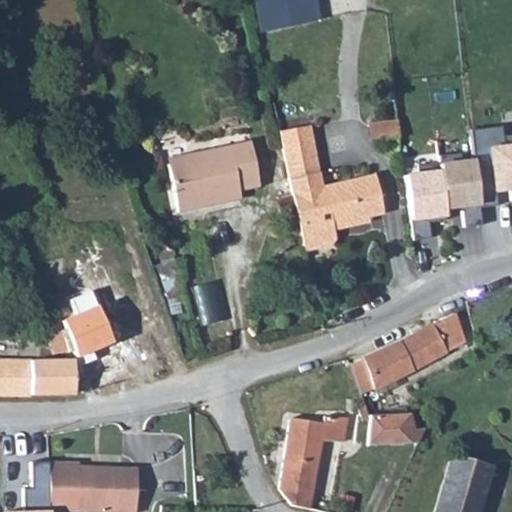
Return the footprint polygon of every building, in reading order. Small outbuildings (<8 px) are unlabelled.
[(395,121),(365,124),(367,141),(397,138),(395,121)] [(279,133),(283,151),(312,145),(308,126),(279,133)] [(511,139),(486,143),(492,191),(511,188),(511,139)] [(187,161),(167,166),(177,213),(199,208),(197,200),(238,192),(258,187),(249,142),(185,156),(187,161)] [(312,145),(283,151),(289,179),(318,173),(312,145)] [(435,160),(436,167),(442,208),(479,204),(473,155),(435,160)] [(185,156),(166,160),(167,166),(187,161),(185,156)] [(436,167),(403,170),(409,219),(443,213),(442,208),(436,167)] [(318,173),(289,179),(304,252),(330,246),(335,239),(332,226),(334,226),(337,221),(345,219),(346,228),(368,223),(367,218),(383,214),(373,175),(321,188),(318,173)] [(238,192),(197,200),(199,208),(239,199),(238,192)] [(84,244),(56,259),(71,287),(64,291),(77,316),(82,313),(113,297),(84,244)] [(130,328),(113,297),(82,313),(99,345),(130,328)] [(397,344),(348,364),(358,393),(467,346),(451,310),(413,336),(397,344)] [(64,329),(46,337),(53,354),(72,352),(64,329)] [(0,360),(0,395),(19,395),(73,395),(72,360),(0,360)] [(364,408),(358,410),(362,422),(368,419),(369,416),(366,416),(364,408)] [(409,414),(369,416),(368,419),(366,446),(417,444),(424,429),(413,430),(409,414)] [(278,490),(291,507),(308,510),(321,439),(343,443),(347,419),(322,417),(321,424),(289,419),(278,490)] [(449,457),(433,511),(477,511),(491,470),(449,457)] [(77,463),(47,463),(49,511),(50,511),(134,511),(136,469),(77,467),(77,463)]
